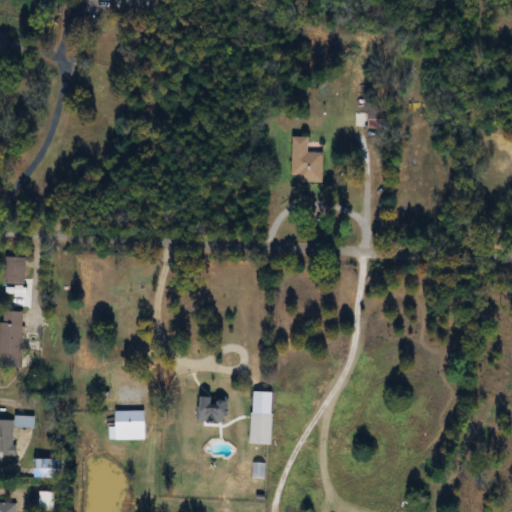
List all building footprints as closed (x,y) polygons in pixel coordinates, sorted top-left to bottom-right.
[(122,0),(123,12),(148,12),(147,0),(122,0)] [(370,109),(370,127),(387,127),(387,109),(370,109)] [(324,182),(325,152),(311,151),(311,136),(295,136),(294,182),(324,182)] [(6,285),(26,285),(26,257),(6,257),(6,285)] [(23,312),(1,311),(0,367),(22,367),(23,312)] [(229,397),(203,397),(203,422),(228,422),(229,397)] [(146,431),(146,411),(119,411),(119,431),(146,431)] [(253,444),(275,444),(275,414),(253,414),(253,444)] [(0,455),(15,455),(15,419),(0,419),(0,455)] [(64,460),(38,459),(38,478),(64,478),(64,460)] [(52,492),(38,492),(38,510),(52,510),(52,492)] [(0,511),(16,511),(17,503),(0,502),(0,511)]
